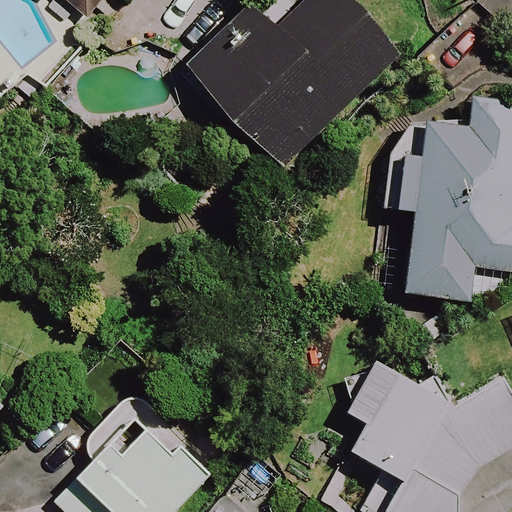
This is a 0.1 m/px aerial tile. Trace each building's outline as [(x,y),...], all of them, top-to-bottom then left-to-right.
[(59,0),(84,20),(100,0),(59,0)] [(303,0),(268,32),(247,8),(178,71),(272,175),(400,60),(346,0),(303,0)] [(511,107),(466,103),(463,129),(394,122),(390,157),(384,214),(409,217),(401,299),(464,305),(467,271),(511,275),(511,107)] [(345,471),(389,495),(394,486),(402,490),(442,418),(390,390),(345,471)] [(80,472),(48,508),(52,511),(177,511),(211,474),(149,418),(92,482),(80,472)]
